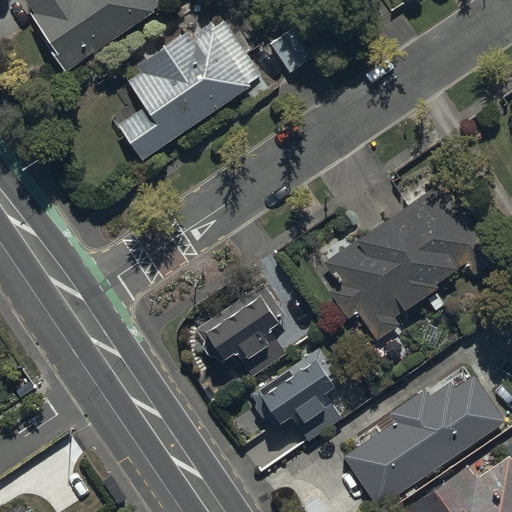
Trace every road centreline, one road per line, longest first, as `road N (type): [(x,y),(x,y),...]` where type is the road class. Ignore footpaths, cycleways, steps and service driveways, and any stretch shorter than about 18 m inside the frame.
road 1 (residential): [(69,309),(511,15)]
road 2 (secondary): [(69,309),(207,511)]
road 3 (secondary): [(0,206),(69,309)]
